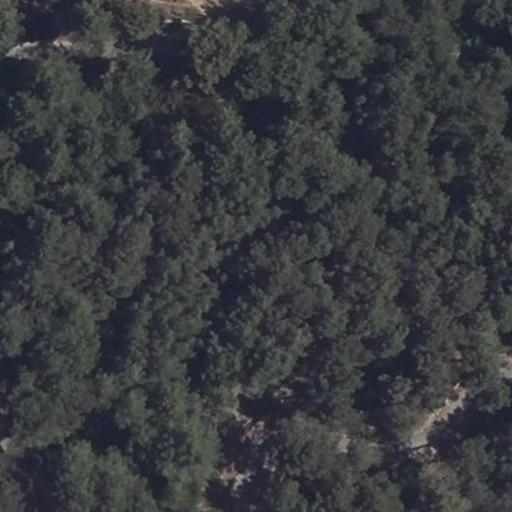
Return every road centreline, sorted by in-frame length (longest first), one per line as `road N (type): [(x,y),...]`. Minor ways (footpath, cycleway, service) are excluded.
road 1 (unclassified): [(511,369),(477,389),(437,438),(412,446),(384,451),(305,428),(271,432),(247,457),(248,511)]
road 2 (unclassified): [(0,55),(193,37),(250,0)]
